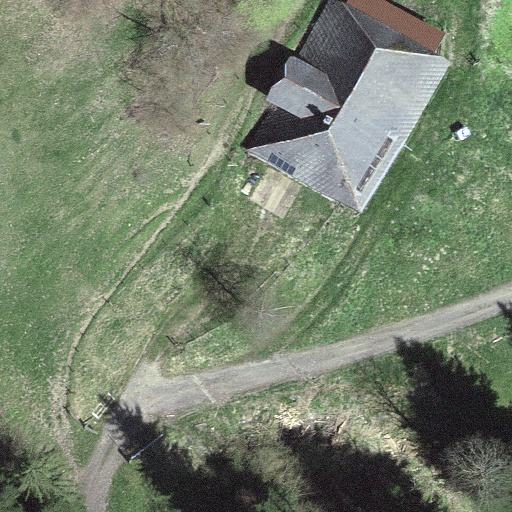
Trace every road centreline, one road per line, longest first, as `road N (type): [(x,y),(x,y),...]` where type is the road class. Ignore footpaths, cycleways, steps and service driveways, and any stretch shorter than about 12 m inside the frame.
road 1 (track): [(122,425),(148,365),(252,206),(229,151),(252,67),(303,0)]
road 2 (track): [(235,381),(348,268),(456,87)]
road 3 (track): [(457,0),(458,129),(480,204),(511,246)]
